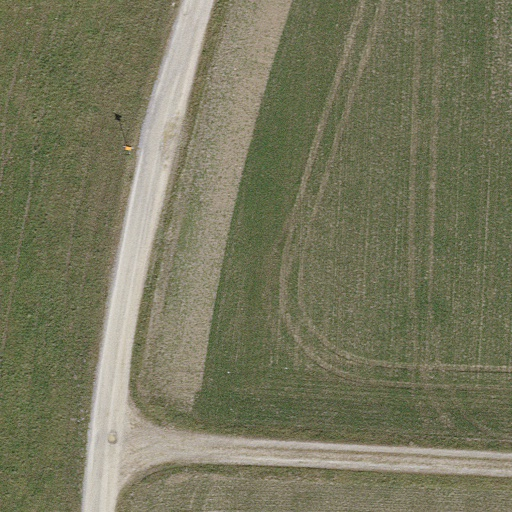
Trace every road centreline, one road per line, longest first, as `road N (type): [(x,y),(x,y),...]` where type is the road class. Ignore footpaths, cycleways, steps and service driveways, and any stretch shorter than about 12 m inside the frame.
road 1 (track): [(200,0),(139,233),(100,511)]
road 2 (track): [(106,448),(511,465)]
